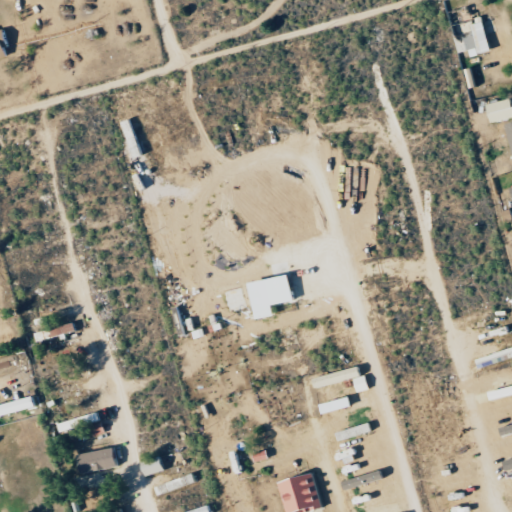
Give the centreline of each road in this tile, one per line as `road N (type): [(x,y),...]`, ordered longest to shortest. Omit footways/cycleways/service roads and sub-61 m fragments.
road 1 (residential): [(500,511),(407,171)]
road 2 (residential): [(156,0),(174,61),(0,110)]
road 3 (residential): [(174,61),(407,0)]
road 4 (residential): [(143,511),(86,311)]
